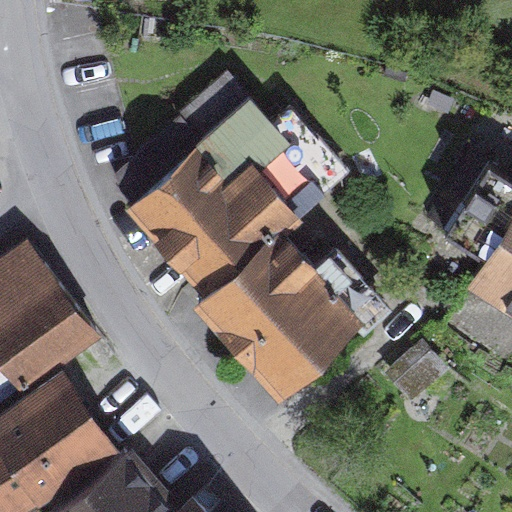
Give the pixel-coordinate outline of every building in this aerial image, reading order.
[(339,191),(233,63),(115,160),(135,184),(111,204),(270,396),(380,305),(307,217),(339,191)] [(511,188),(452,282),(511,319),(511,188)] [(20,243),(0,257),(0,390),(84,325),(20,243)] [(42,381),(0,410),(0,511),(90,450),(42,381)] [(51,511),(211,511),(189,491),(178,503),(117,444),(51,511)]
